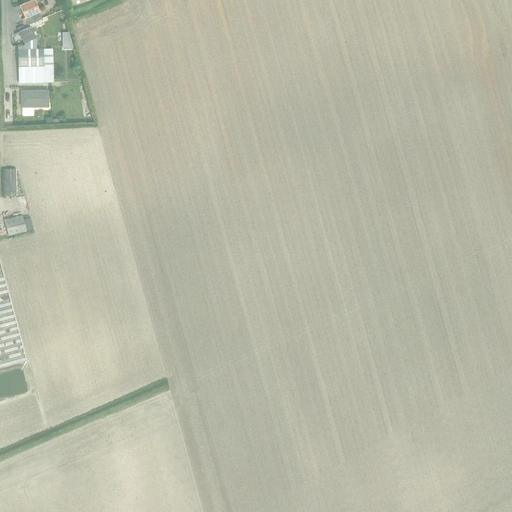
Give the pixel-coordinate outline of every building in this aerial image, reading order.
[(28,2),(19,6),(28,25),(42,18),(33,0),(26,0),(27,0),(28,2)] [(24,45),(18,45),(19,81),(51,81),(51,48),(37,48),(36,38),(31,26),(19,31),(24,43),(24,45)] [(48,89),(23,89),(23,105),(49,105),(48,89)] [(5,195),(16,195),(15,168),(4,169),(5,195)] [(8,235),(26,230),(22,216),(4,221),(8,235)] [(0,366),(26,360),(0,264),(0,366)]
